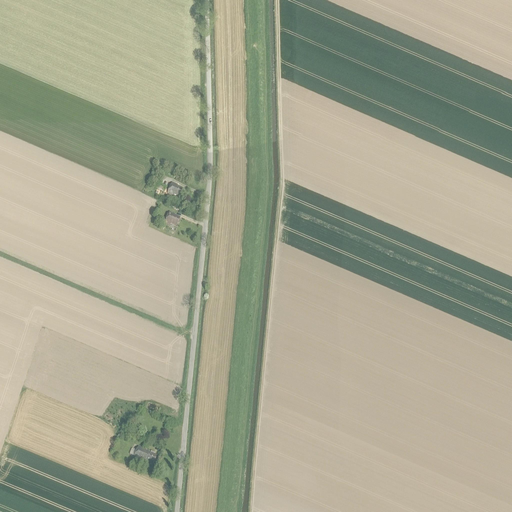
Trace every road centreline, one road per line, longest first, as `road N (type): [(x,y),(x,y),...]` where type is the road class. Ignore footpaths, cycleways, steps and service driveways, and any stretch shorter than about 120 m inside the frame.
road 1 (tertiary): [(206,0),(210,171),(177,511)]
road 2 (track): [(252,511),(282,186),(277,0)]
